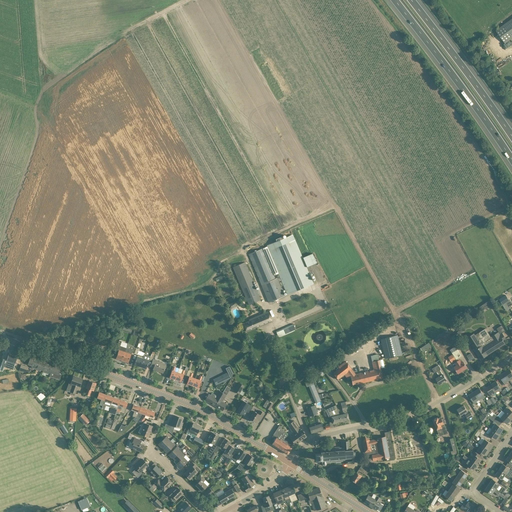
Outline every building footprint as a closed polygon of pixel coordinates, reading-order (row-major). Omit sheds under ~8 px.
[(511,18),(496,30),(496,31),(505,43),(511,38),(511,18)] [(294,235),(249,252),(268,303),(286,296),(286,295),(314,284),(308,267),(318,263),(314,253),(303,257),(294,235)] [(248,305),(261,300),(246,262),(234,266),(248,305)] [(506,296),(499,300),(494,303),(497,308),(502,305),(502,304),(504,307),(505,307),(507,311),(510,309),(509,307),(511,305),(511,303),(510,300),(509,301),(506,296)] [(272,321),(267,311),(248,319),(249,321),(243,323),(246,331),(272,321)] [(293,324),(276,332),(278,337),(295,330),(293,324)] [(467,338),(474,351),(475,351),(478,355),(481,359),(488,355),(487,355),(505,343),(504,341),(506,339),(503,335),(502,332),(499,334),(498,332),(491,337),(486,328),(475,335),(474,334),(467,338)] [(402,355),(397,335),(380,339),(385,359),(402,355)] [(118,342),(116,347),(119,348),(119,350),(116,358),(122,360),(125,352),(126,349),(120,347),(121,343),(118,342)] [(122,360),(128,362),(130,358),(131,354),(131,353),(134,354),(136,348),(133,348),(133,347),(132,350),(126,348),(125,352),(122,360)] [(448,357),(451,362),(461,356),(459,352),(458,352),(457,350),(453,352),(454,355),(453,356),(452,355),(448,357)] [(15,362),(17,357),(8,354),(7,360),(5,364),(13,367),(15,362)] [(149,361),(152,362),(153,359),(154,355),(151,354),(149,361),(143,359),(140,366),(146,369),(148,364),(149,361)] [(382,373),(380,368),(377,356),(371,358),(372,362),(371,362),(373,370),(356,374),(345,361),(338,367),(339,368),(333,373),(335,375),(338,379),(348,371),(352,376),(350,376),(352,385),(361,383),(383,378),(382,373)] [(35,369),(36,369),(39,360),(30,357),(28,364),(32,366),(32,368),(35,369)] [(134,364),(140,366),(143,359),(136,357),(136,360),(134,364)] [(150,366),(151,366),(154,367),(153,369),(163,373),(166,364),(155,360),(153,359),(152,362),(150,366)] [(43,372),(46,362),(39,360),(36,369),(35,372),(37,373),(38,370),(40,371),(41,370),(43,371),(43,372)] [(456,375),(467,368),(467,367),(463,361),(460,363),(459,360),(455,362),(457,365),(454,367),(456,370),(454,371),(456,375)] [(51,372),(58,375),(61,367),(46,362),(43,372),(50,374),(51,372)] [(439,376),(438,376),(436,378),(435,380),(436,381),(437,381),(440,385),(447,380),(444,376),(440,369),(437,363),(431,367),(432,368),(435,373),(437,372),(439,376)] [(309,367),(308,365),(304,369),(305,370),(304,372),(306,375),(315,367),(313,364),(309,367)] [(19,370),(26,373),(28,367),(21,365),(19,370)] [(169,377),(175,379),(179,368),(177,372),(174,371),(175,367),(173,366),(171,373),(169,377)] [(186,375),(189,368),(186,367),(184,370),(182,370),(182,369),(179,368),(175,379),(181,381),(184,374),(186,375)] [(187,383),(193,385),(195,378),(192,377),(193,373),(190,372),(188,379),(187,383)] [(230,378),(229,376),(228,373),(227,372),(216,378),(219,384),(230,378)] [(499,376),(502,380),(505,385),(507,383),(507,382),(510,380),(504,372),(499,376)] [(199,379),(195,378),(193,385),(198,387),(200,383),(202,376),(200,375),(199,379)] [(70,381),(68,385),(66,391),(71,392),(75,394),(78,386),(80,387),(81,384),(83,379),(73,376),(71,381),(70,381)] [(313,380),(307,382),(308,386),(313,398),(315,403),(321,401),(320,398),(319,395),(317,389),(316,387),(313,380)] [(89,381),(87,386),(86,388),(87,389),(85,395),(89,396),(91,390),(93,391),(96,383),(89,381)] [(496,381),(491,384),(496,393),(499,391),(502,390),(499,385),(496,381)] [(234,391),(239,394),(244,386),(239,383),(234,391)] [(493,394),(496,393),(491,384),(485,388),(488,392),(491,397),(494,395),(493,394)] [(474,392),(479,400),(482,398),(483,399),(485,397),(482,392),(479,388),(474,392)] [(41,401),(46,397),(42,392),(37,396),(41,401)] [(97,398),(101,399),(99,405),(102,406),(106,395),(99,392),(97,398)] [(469,395),(471,399),(474,404),(477,403),(476,402),(479,400),(474,392),(469,395)] [(209,393),(205,400),(214,406),(220,397),(217,395),(215,397),(209,393)] [(215,406),(217,407),(223,411),(225,406),(226,404),(222,402),(226,395),(224,394),(223,393),(215,406)] [(106,395),(102,406),(105,407),(107,401),(111,403),(113,397),(106,395)] [(502,397),(511,405),(511,403),(511,401),(505,395),(502,397)] [(111,403),(109,408),(117,411),(120,400),(113,397),(111,403)] [(511,405),(502,397),(506,401),(504,403),(508,407),(511,405)] [(119,414),(119,412),(121,406),(126,408),(128,402),(120,400),(117,411),(116,411),(116,413),(119,414)] [(243,402),(240,406),(237,411),(244,415),(247,410),(250,411),(252,407),(243,402)] [(346,402),(341,403),(341,406),(342,410),(343,410),(344,414),(339,415),(340,421),(348,420),(346,409),(347,409),(346,402)] [(131,410),(134,411),(132,416),(135,417),(137,418),(141,407),(133,404),(131,410)] [(309,417),(318,414),(315,405),(306,407),(309,417)] [(338,411),(336,405),(325,410),(328,417),(328,418),(331,417),(333,423),(340,421),(339,415),(338,411)] [(457,409),(460,414),(461,415),(464,413),(466,416),(465,416),(467,419),(473,416),(471,412),(469,414),(467,411),(464,405),(457,409)] [(148,409),(141,407),(137,418),(135,417),(133,419),(136,422),(139,419),(140,419),(142,414),(146,415),(148,409)] [(153,417),(155,412),(148,409),(146,415),(153,417)] [(253,411),(252,414),(249,418),(256,422),(257,419),(260,421),(262,417),(264,414),(259,411),(257,414),(253,411)] [(490,427),(492,429),(499,434),(503,429),(499,426),(496,424),(495,423),(497,420),(492,416),(488,413),(486,416),(494,422),(490,427)] [(511,419),(505,413),(500,418),(503,420),(507,424),(511,419)] [(87,418),(83,414),(78,418),(82,423),(87,418)] [(170,425),(168,431),(172,434),(175,426),(181,428),(183,423),(181,422),(183,418),(175,415),(173,418),(172,418),(170,424),(170,425)] [(438,418),(437,418),(436,417),(434,418),(434,419),(433,420),(438,429),(441,428),(444,435),(448,433),(444,423),(446,423),(444,418),(442,419),(441,417),(438,418)] [(311,434),(323,430),(320,422),(319,419),(316,420),(317,423),(309,426),(311,434)] [(140,434),(144,435),(148,437),(153,426),(146,423),(145,421),(141,424),(139,426),(142,428),(140,434)] [(294,421),(290,423),(288,425),(289,427),(292,426),(299,435),(297,436),(300,440),(306,436),(301,429),(300,430),(294,421)] [(192,435),(195,436),(196,437),(199,431),(201,427),(193,423),(190,428),(189,427),(187,432),(189,433),(192,435)] [(125,426),(121,425),(117,432),(121,433),(128,426),(126,425),(125,426)] [(291,446),(293,443),(288,436),(280,425),(273,435),(271,439),(271,442),(273,443),(272,444),(287,454),(288,453),(292,448),(291,446)] [(295,444),(300,440),(297,436),(299,435),(292,426),(289,427),(294,434),(290,437),(295,444)] [(499,434),(492,429),(488,434),(492,437),(496,439),(497,440),(501,435),(499,434)] [(377,439),(369,441),(369,440),(365,437),(362,441),(365,455),(369,458),(373,460),(377,459),(385,458),(386,461),(394,459),(393,456),(391,443),(390,437),(389,431),(388,431),(384,432),(385,436),(384,437),(378,438),(377,438),(377,439)] [(480,432),(478,431),(475,435),(478,437),(479,435),(481,437),(484,439),(486,436),(480,432)] [(210,442),(214,444),(217,439),(219,435),(216,433),(215,434),(212,432),(210,437),(208,435),(205,441),(204,443),(209,445),(210,442)] [(168,439),(169,438),(167,436),(158,444),(161,447),(162,447),(163,448),(171,441),(168,439)] [(205,441),(196,437),(195,436),(192,442),(201,447),(204,442),(204,443),(205,441)] [(134,437),(131,443),(130,442),(128,446),(136,450),(141,452),(144,445),(139,443),(140,440),(134,437)] [(222,442),(220,445),(226,448),(229,444),(230,441),(225,438),(222,442)] [(453,438),(447,440),(450,451),(456,449),(453,438)] [(485,439),(485,440),(481,444),(490,451),(494,446),(492,445),(492,444),(488,441),(485,439)] [(167,453),(170,449),(175,444),(174,443),(173,442),(172,442),(171,441),(163,448),(164,449),(164,450),(167,453)] [(349,444),(348,441),(343,441),(341,441),(341,444),(341,445),(342,447),(339,448),(339,447),(334,447),(334,448),(330,448),(329,448),(328,447),(327,447),(326,448),(325,448),(325,449),(321,449),(320,449),(321,452),(320,452),(320,453),(315,453),(315,460),(321,459),(321,460),(322,460),(322,464),(324,466),(325,465),(327,464),(327,463),(327,462),(331,462),(331,463),(332,462),(336,462),(336,463),(341,462),(341,461),(345,461),(345,464),(354,463),(354,462),(353,462),(353,458),(353,457),(352,457),(354,456),(355,456),(355,455),(354,455),(354,452),(355,452),(355,451),(354,452),(352,450),(353,449),(352,449),(352,450),(349,450),(349,449),(349,447),(349,446),(349,444)] [(224,451),(223,454),(227,457),(224,462),(227,464),(231,458),(228,456),(229,455),(230,455),(232,452),(235,448),(229,444),(226,448),(224,451)] [(481,444),(479,447),(478,450),(481,452),(482,453),(485,455),(487,456),(490,451),(489,449),(481,444)] [(179,449),(177,446),(172,451),(168,455),(171,458),(172,457),(173,458),(181,451),(179,449)] [(231,458),(236,461),(235,461),(239,463),(243,456),(246,451),(241,448),(238,453),(235,451),(231,457),(232,457),(231,458)] [(176,464),(184,456),(185,455),(181,451),(173,458),(174,460),(177,463),(176,464)] [(475,452),(474,451),(472,453),(475,455),(473,458),(470,455),(468,458),(478,465),(482,460),(479,458),(480,455),(476,452),(475,452)] [(246,458),(243,456),(239,463),(239,464),(238,466),(241,468),(242,466),(247,469),(249,465),(251,462),(253,459),(254,457),(249,453),(246,458)] [(463,457),(467,460),(465,463),(465,464),(464,466),(470,470),(472,468),(474,470),(478,465),(468,458),(464,455),(463,457)] [(177,466),(180,469),(188,461),(184,456),(176,464),(177,465),(177,466)] [(132,464),(133,465),(139,471),(141,472),(144,468),(148,464),(142,459),(141,460),(138,458),(135,461),(132,464)] [(192,461),(190,463),(186,467),(189,469),(184,474),(190,479),(193,476),(198,472),(195,468),(197,466),(192,461)] [(507,467),(503,464),(499,469),(510,477),(511,474),(507,471),(509,468),(507,467)] [(461,469),(458,474),(465,479),(468,475),(466,473),(468,471),(460,465),(459,468),(461,469)] [(151,466),(147,469),(146,471),(150,475),(152,474),(156,478),(158,475),(162,472),(156,466),(153,468),(151,466)] [(352,476),(351,478),(351,479),(356,482),(356,483),(356,484),(358,485),(359,485),(362,481),(359,479),(363,473),(366,474),(367,472),(360,467),(356,473),(355,472),(352,476)] [(109,475),(113,479),(114,480),(117,477),(113,473),(114,472),(111,469),(106,474),(105,475),(107,477),(108,476),(109,475)] [(502,479),(503,479),(504,476),(509,479),(510,477),(499,469),(496,475),(502,479)] [(249,479),(246,475),(244,472),(240,475),(242,478),(241,478),(245,484),(246,483),(249,487),(245,489),(245,490),(247,493),(253,489),(251,486),(254,484),(251,478),(249,479)] [(458,474),(455,478),(462,483),(465,479),(458,474)] [(201,475),(199,476),(195,480),(198,482),(195,485),(202,491),(205,488),(207,486),(203,482),(205,480),(201,475)] [(159,479),(155,483),(157,486),(158,486),(159,485),(164,490),(169,486),(172,482),(167,477),(161,482),(159,479)] [(460,487),(462,483),(455,478),(452,482),(454,483),(460,487)] [(493,479),(489,484),(500,492),(503,488),(506,489),(508,486),(502,482),(500,485),(498,484),(499,483),(493,479)] [(461,488),(460,487),(454,483),(451,487),(458,492),(461,488)] [(504,504),(509,498),(502,494),(500,492),(489,484),(485,490),(492,494),(494,491),(496,493),(497,494),(499,496),(500,496),(504,499),(502,502),(504,504)] [(286,500),(287,503),(291,502),(288,495),(295,492),(292,485),(283,489),(285,493),(283,494),(285,499),(286,500)] [(173,486),(167,492),(164,495),(167,498),(170,495),(172,497),(173,496),(176,499),(183,493),(177,487),(176,489),(173,486)] [(297,495),(299,499),(299,500),(309,497),(310,499),(309,500),(310,503),(311,503),(312,505),(324,501),(322,496),(319,487),(307,491),(297,495)] [(458,492),(451,487),(448,492),(455,496),(458,492)] [(203,495),(206,498),(208,497),(213,492),(209,488),(204,493),(204,494),(203,495)] [(217,495),(216,495),(213,496),(219,505),(218,504),(221,502),(222,504),(235,496),(232,491),(231,489),(218,496),(217,495)] [(285,493),(283,489),(273,493),(275,498),(277,504),(286,500),(285,499),(283,494),(285,493)] [(444,492),(447,494),(445,496),(452,501),(455,496),(448,492),(446,490),(444,492)] [(261,506),(262,511),(269,511),(269,510),(271,510),(269,505),(272,504),(270,500),(268,495),(262,498),(264,502),(263,502),(264,505),(261,506)] [(379,511),(382,507),(383,505),(378,502),(381,498),(377,496),(374,499),(368,495),(364,502),(379,511)] [(87,507),(90,506),(87,497),(77,501),(81,510),(82,509),(87,507)] [(160,509),(162,506),(157,500),(154,503),(160,509)] [(316,510),(321,509),(326,507),(324,504),(325,504),(324,501),(312,505),(314,510),(316,510)] [(186,511),(191,507),(186,502),(179,509),(178,508),(175,511),(176,511),(186,511)] [(469,511),(473,511),(474,511),(477,508),(468,502),(466,505),(464,503),(460,508),(466,511),(467,510),(469,511)] [(419,511),(420,511),(417,510),(416,511),(413,510),(415,506),(410,503),(408,506),(406,508),(404,511),(419,511)]
